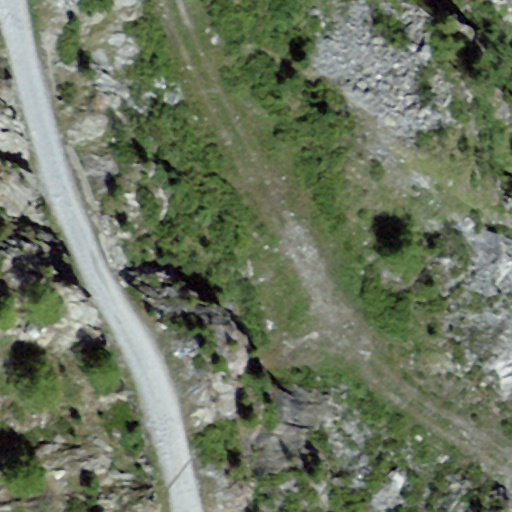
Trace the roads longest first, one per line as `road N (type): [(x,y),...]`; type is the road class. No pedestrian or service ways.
road 1 (track): [(174,0),(183,35),(340,359),(511,469)]
road 2 (track): [(11,0),(77,230),(145,360),(187,511)]
